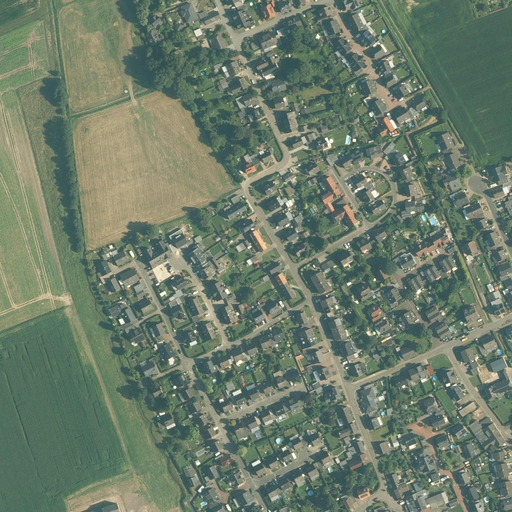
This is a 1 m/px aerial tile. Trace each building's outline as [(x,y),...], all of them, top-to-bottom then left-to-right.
[(346,0),(340,2),(343,11),(349,9),(349,8),(346,2),(346,0)] [(347,0),(348,1),(346,2),(349,8),(351,7),(352,10),(360,7),(358,3),(358,2),(357,0),(347,0)] [(392,0),(385,0),(404,35),(410,32),(392,0)] [(402,0),(408,13),(442,0),(402,0)] [(290,5),(288,1),(284,2),(283,2),(280,3),(279,4),(278,5),(280,9),(281,13),(291,9),(290,5)] [(195,15),(190,4),(181,7),(188,23),(193,20),(197,19),(195,15)] [(239,12),(244,10),(248,8),(246,4),(243,5),(237,7),(239,12)] [(273,8),(271,8),(270,4),(267,6),(261,8),(261,9),(261,10),(262,12),(263,13),(265,20),(275,16),(274,14),(274,13),(273,8)] [(318,10),(321,18),(327,16),(332,14),(329,6),(318,10)] [(247,17),(244,10),(239,12),(232,15),(235,22),(247,17)] [(207,16),(203,18),(203,19),(206,25),(220,18),(217,12),(207,16)] [(360,20),(357,14),(352,17),(347,19),(350,25),(360,20)] [(302,26),(298,16),(282,22),(284,28),(287,35),(292,33),(291,31),(302,26)] [(238,29),(245,26),(250,24),(249,23),(247,17),(235,22),(238,29)] [(335,20),(330,22),(324,24),(326,30),(338,26),(335,20)] [(357,29),(363,26),(360,20),(350,25),(353,31),(357,29)] [(250,24),(245,26),(247,29),(255,26),(253,21),(249,23),(250,24)] [(366,24),(363,26),(357,29),(360,32),(366,27),(368,26),(366,24)] [(326,30),(328,36),(334,34),(340,31),(338,26),(326,30)] [(284,28),(276,31),(278,35),(279,38),(283,36),(283,37),(287,35),(284,28)] [(151,31),(151,30),(151,31),(145,34),(152,46),(161,42),(154,29),(151,31)] [(204,39),(200,29),(194,31),(198,41),(204,39)] [(358,39),(362,43),(366,48),(369,45),(374,41),(375,39),(371,35),(367,31),(362,35),(358,39)] [(277,44),(274,37),(273,33),(265,36),(270,47),(277,44)] [(334,34),(328,36),(325,37),(328,42),(329,42),(336,38),(334,34)] [(213,38),(213,39),(215,43),(211,44),(213,49),(217,47),(218,50),(225,47),(220,35),(213,38)] [(265,36),(259,38),(265,52),(271,50),(270,47),(265,36)] [(334,45),(339,41),(337,38),(336,38),(329,42),(332,46),(334,45)] [(342,38),(339,41),(334,45),(338,50),(348,43),(346,40),(344,41),(342,38)] [(256,41),(250,43),(253,50),(259,47),(256,41)] [(338,50),(342,56),(348,51),(351,49),(349,46),(350,45),(348,43),(338,50)] [(380,46),(374,49),(371,52),(375,59),(379,57),(380,57),(382,56),(382,55),(385,53),(380,46)] [(347,60),(353,56),(351,53),(350,54),(344,59),(346,62),(347,60)] [(356,54),(353,56),(347,60),(351,66),(361,58),(359,56),(358,56),(356,54)] [(363,61),(361,58),(351,66),(356,71),(361,67),(365,64),(362,61),(363,61)] [(263,59),(254,64),(258,71),(269,66),(267,61),(265,62),(263,59)] [(235,61),(226,65),(228,71),(238,67),(235,61)] [(390,68),(387,61),(383,63),(378,65),(382,73),(384,72),(389,70),(391,69),(390,68)] [(238,67),(228,71),(231,76),(240,72),(238,67)] [(361,67),(356,71),(354,73),(356,76),(364,71),(361,67)] [(388,87),(396,82),(391,75),(385,79),(383,80),(388,87)] [(243,78),(235,82),(236,85),(230,88),(233,94),(247,88),(245,82),(243,78)] [(271,82),(264,84),(265,88),(271,87),(273,94),(285,90),(282,79),(279,80),(275,81),(271,82)] [(374,86),(372,80),(368,81),(362,84),(360,84),(363,90),(374,86)] [(226,82),(221,84),(224,91),(229,88),(226,82)] [(394,92),(398,99),(409,93),(407,90),(404,85),(398,89),(394,92)] [(376,92),(374,86),(363,90),(365,96),(376,92)] [(250,94),(242,98),(245,106),(254,102),(250,94)] [(242,98),(241,97),(236,100),(240,108),(245,106),(242,98)] [(285,97),(273,101),(275,109),(288,106),(285,97)] [(412,102),(414,106),(417,111),(426,106),(424,103),(425,102),(424,100),(422,100),(421,97),(412,102)] [(370,106),(376,102),(374,98),(372,99),(365,103),(367,107),(370,106)] [(380,100),(376,102),(370,106),(373,111),(383,105),(380,100)] [(373,111),(375,116),(381,113),(386,110),(383,105),(373,111)] [(417,111),(414,106),(409,109),(410,110),(414,118),(416,120),(418,119),(416,116),(419,114),(417,111)] [(404,121),(410,118),(406,112),(403,107),(398,111),(404,121)] [(257,109),(249,113),(250,114),(253,121),(262,117),(260,114),(259,114),(257,109)] [(393,113),(396,118),(399,124),(404,121),(398,111),(393,113)] [(281,115),(284,124),(296,121),(294,112),(293,112),(281,115)] [(381,113),(375,116),(373,117),(375,121),(383,117),(381,113)] [(381,137),(394,129),(389,121),(387,117),(379,122),(382,128),(378,130),(381,137)] [(399,124),(396,118),(393,120),(397,128),(401,126),(399,124)] [(284,124),(287,134),(296,131),(295,127),(298,126),(296,121),(284,124)] [(300,137),(290,141),(294,150),(304,145),(303,144),(306,143),(312,140),(316,138),(314,133),(300,138),(300,137)] [(448,133),(437,138),(443,151),(452,147),(453,146),(448,133)] [(326,137),(314,143),(318,151),(330,146),(326,137)] [(392,142),(388,146),(389,147),(384,152),(387,155),(391,150),(395,145),(392,142)] [(379,146),(373,148),(368,149),(371,159),(375,157),(382,155),(382,156),(382,155),(379,146)] [(359,150),(353,153),(356,158),(352,160),(353,163),(355,165),(362,161),(360,158),(362,157),(361,155),(362,154),(359,150)] [(261,156),(259,152),(255,154),(260,163),(261,165),(264,163),(260,156),(261,156)] [(261,156),(260,156),(264,163),(268,161),(272,159),(268,152),(265,154),(261,156)] [(400,153),(392,157),(397,166),(405,162),(400,153)] [(247,154),(241,157),(244,162),(247,161),(250,159),(247,154)] [(255,154),(249,157),(250,159),(247,161),(248,164),(243,167),(244,169),(243,169),(244,172),(246,171),(247,174),(255,170),(253,166),(260,163),(255,154)] [(333,154),(327,156),(328,158),(326,159),(330,166),(339,161),(336,156),(334,156),(333,154)] [(448,156),(446,157),(449,163),(448,164),(451,170),(454,169),(458,167),(460,166),(455,154),(448,156)] [(349,155),(345,157),(345,158),(340,161),(345,169),(350,165),(353,163),(352,160),(349,155)] [(315,163),(306,169),(310,176),(315,173),(319,171),(315,163)] [(407,168),(399,171),(402,177),(404,180),(404,181),(405,180),(410,178),(413,176),(409,167),(407,168)] [(501,167),(490,171),(492,175),(491,175),(492,179),(493,178),(495,182),(498,181),(506,178),(504,174),(507,173),(505,167),(502,168),(501,167)] [(363,175),(353,181),(358,188),(359,188),(363,185),(367,183),(367,182),(363,175)] [(444,180),(443,180),(445,185),(449,184),(453,191),(462,187),(458,178),(457,179),(456,175),(447,179),(444,180)] [(330,177),(322,182),(325,187),(322,188),(324,192),(327,190),(335,185),(330,177)] [(506,178),(498,181),(500,186),(503,185),(508,182),(506,177),(506,178)] [(272,182),(263,188),(267,195),(271,193),(271,192),(276,189),(272,182)] [(335,185),(327,190),(328,193),(322,196),(321,197),(325,202),(326,203),(332,199),(332,198),(340,193),(335,185)] [(415,185),(406,186),(407,193),(409,193),(410,197),(415,196),(417,196),(417,195),(415,185)] [(502,187),(492,191),(495,199),(505,195),(504,191),(502,187)] [(373,191),(370,193),(369,190),(361,195),(366,203),(372,200),(374,198),(376,197),(377,196),(377,195),(374,191),(373,191)] [(455,197),(458,206),(469,202),(465,193),(464,193),(455,197)] [(238,196),(232,200),(235,205),(241,201),(238,196)] [(279,197),(276,199),(280,206),(283,205),(288,202),(286,198),(281,200),(279,197)] [(276,199),(267,204),(271,211),(276,208),(276,209),(280,206),(276,199)] [(343,199),(336,204),(339,209),(347,205),(343,199)] [(368,205),(370,208),(380,202),(378,199),(375,201),(373,202),(368,205)] [(288,202),(283,205),(285,209),(292,205),(290,201),(288,202)] [(380,202),(370,208),(373,214),(376,213),(377,213),(386,208),(382,201),(380,202)] [(414,202),(405,204),(407,212),(402,212),(403,218),(411,216),(410,211),(417,210),(417,211),(424,210),(423,205),(422,201),(417,202),(416,203),(416,205),(415,206),(414,202)] [(242,203),(232,208),(233,209),(226,213),(230,220),(246,210),(242,203)] [(471,207),(465,210),(466,210),(467,210),(470,218),(469,218),(469,219),(471,218),(476,216),(483,213),(479,203),(471,207)] [(339,209),(339,210),(338,210),(333,213),(335,217),(335,218),(332,219),(335,223),(344,218),(352,213),(347,205),(339,209)] [(465,210),(462,211),(466,220),(469,219),(469,218),(470,218),(467,210),(466,210),(465,210)] [(352,213),(344,218),(349,226),(357,221),(352,213)] [(285,214),(276,219),(280,227),(284,224),(289,221),(285,214)] [(479,221),(476,222),(480,230),(489,226),(486,218),(485,218),(479,221)] [(247,222),(241,226),(244,232),(248,230),(253,227),(254,226),(255,225),(254,223),(253,223),(252,223),(251,220),(247,222)] [(177,226),(170,230),(173,234),(180,230),(177,226)] [(383,228),(378,231),(377,229),(373,232),(376,238),(379,242),(383,239),(383,238),(387,236),(388,237),(383,228)] [(294,229),(285,234),(289,241),(294,239),(298,237),(294,229)] [(446,238),(441,230),(441,231),(439,229),(435,232),(443,245),(446,243),(445,242),(447,241),(446,238)] [(261,239),(256,230),(255,231),(250,233),(249,234),(254,243),(261,239)] [(320,230),(316,232),(321,241),(325,239),(321,232),(320,230)] [(326,230),(321,232),(325,239),(330,236),(326,230)] [(443,245),(435,232),(430,235),(431,237),(432,239),(437,247),(439,246),(439,247),(443,245)] [(495,232),(486,235),(491,247),(495,246),(500,244),(495,232)] [(175,238),(173,239),(178,248),(187,242),(182,234),(175,238)] [(366,238),(357,243),(361,251),(367,248),(368,250),(372,248),(369,243),(366,238)] [(261,239),(254,243),(260,252),(267,248),(261,239)] [(437,247),(432,239),(430,240),(435,250),(438,248),(437,247)] [(435,250),(430,240),(424,243),(429,252),(429,253),(435,250)] [(159,250),(152,254),(149,248),(143,252),(147,258),(146,258),(151,266),(151,267),(156,264),(165,259),(171,256),(170,254),(170,253),(166,246),(165,246),(164,245),(162,241),(156,244),(159,250)] [(307,242),(293,250),(298,257),(302,255),(302,254),(307,251),(305,249),(310,246),(307,242)] [(473,242),(464,246),(467,254),(469,255),(472,253),(477,251),(473,242)] [(172,252),(167,243),(164,245),(165,246),(166,246),(170,253),(172,252)] [(254,243),(250,245),(255,253),(259,251),(254,243)] [(424,243),(421,245),(418,247),(415,249),(420,257),(423,255),(424,256),(427,254),(426,253),(429,252),(424,243)] [(188,255),(192,261),(202,255),(197,248),(188,255)] [(410,253),(407,255),(404,249),(401,251),(400,250),(398,251),(399,252),(403,260),(403,261),(407,268),(416,263),(412,256),(410,253)] [(503,250),(494,254),(496,257),(498,262),(506,258),(503,250)] [(111,252),(111,251),(109,252),(105,254),(108,259),(109,262),(114,260),(113,256),(111,252)] [(113,256),(114,260),(118,266),(128,261),(123,251),(113,256)] [(348,251),(337,256),(344,268),(342,265),(352,259),(354,262),(348,251)] [(202,255),(192,261),(197,267),(206,261),(202,255)] [(457,266),(450,256),(445,259),(451,270),(457,266)] [(451,270),(445,259),(440,263),(443,269),(446,273),(451,270)] [(332,260),(326,263),(329,268),(330,269),(335,266),(332,260)] [(97,265),(102,276),(108,273),(111,272),(105,261),(101,263),(97,265)] [(272,265),(268,268),(271,274),(281,268),(277,262),(272,265)] [(207,268),(200,272),(205,279),(211,275),(211,274),(216,270),(215,267),(213,264),(207,268)] [(220,267),(216,270),(219,274),(225,270),(221,264),(219,265),(220,267)] [(511,270),(509,264),(498,268),(502,276),(506,274),(511,271),(511,270)] [(435,266),(429,269),(435,279),(441,276),(438,272),(435,266)] [(384,268),(376,273),(381,281),(389,277),(385,270),(384,268)] [(435,279),(429,269),(424,272),(428,278),(430,283),(435,279)] [(134,270),(120,276),(121,279),(124,285),(128,283),(129,285),(139,279),(134,270)] [(320,272),(311,277),(316,286),(325,281),(320,272)] [(281,273),(274,277),(280,286),(287,282),(281,273)] [(109,276),(101,280),(103,284),(107,283),(107,282),(111,280),(109,276)] [(422,282),(419,276),(413,279),(420,289),(425,286),(422,282)] [(183,277),(171,285),(175,292),(180,289),(187,285),(183,277)] [(111,280),(107,282),(107,283),(112,292),(119,289),(114,279),(111,280)] [(420,289),(413,279),(408,282),(414,292),(415,292),(420,289)] [(325,281),(316,286),(320,294),(330,289),(325,281)] [(220,282),(210,287),(212,292),(213,294),(223,289),(220,282)] [(287,282),(280,286),(288,300),(295,296),(287,282)] [(366,284),(363,286),(362,285),(360,286),(360,288),(357,289),(361,295),(362,297),(367,294),(370,292),(366,284)] [(489,284),(486,286),(489,293),(494,290),(492,286),(490,287),(489,284)] [(390,291),(386,293),(389,298),(399,293),(396,287),(390,291)] [(223,289),(213,294),(214,296),(215,296),(217,301),(227,296),(223,289)] [(498,291),(493,293),(496,300),(500,299),(502,298),(498,291)] [(399,293),(389,298),(392,304),(402,298),(399,293)] [(493,293),(488,295),(491,302),(491,303),(495,301),(496,300),(493,293)] [(183,295),(178,297),(181,302),(182,303),(186,300),(183,295)] [(197,298),(188,302),(195,316),(197,315),(203,312),(197,298)] [(330,298),(320,301),(323,308),(333,304),(330,298)] [(175,299),(169,303),(172,309),(179,306),(178,304),(175,299)] [(496,300),(495,301),(491,303),(491,302),(493,308),(497,315),(506,311),(502,304),(500,299),(496,300)] [(148,300),(139,305),(143,313),(153,308),(148,300)] [(266,306),(269,311),(271,315),(279,310),(274,301),(266,306)] [(266,306),(264,303),(260,305),(264,312),(265,313),(269,311),(266,306)] [(126,310),(123,304),(118,307),(121,312),(121,313),(121,312),(120,313),(119,313),(118,314),(119,314),(121,319),(123,318),(126,323),(129,322),(134,319),(129,308),(126,310)] [(333,304),(323,308),(325,314),(326,314),(332,311),(335,310),(333,304)] [(172,309),(170,310),(174,317),(177,316),(179,319),(184,316),(183,313),(179,305),(179,306),(172,309)] [(378,305),(375,307),(373,306),(372,307),(372,308),(369,310),(372,316),(373,318),(379,315),(382,313),(378,305)] [(118,306),(109,310),(112,317),(119,314),(118,314),(119,313),(120,313),(121,312),(121,313),(121,312),(118,307),(118,306)] [(228,306),(221,309),(224,317),(232,314),(228,306)] [(474,306),(463,312),(468,323),(479,318),(474,306)] [(431,309),(425,313),(429,318),(439,312),(436,307),(431,309)] [(253,314),(252,315),(255,318),(254,319),(256,323),(264,318),(262,314),(260,310),(259,311),(253,314)] [(402,315),(399,318),(401,322),(414,315),(412,312),(411,313),(410,311),(402,315)] [(304,312),(296,316),(299,325),(301,324),(307,322),(308,322),(304,312)] [(439,312),(429,318),(432,323),(438,320),(442,317),(439,312)] [(232,314),(224,317),(227,325),(235,321),(232,314)] [(414,315),(401,322),(404,326),(404,327),(407,325),(415,320),(414,319),(415,318),(414,315)] [(330,322),(329,322),(331,328),(341,325),(338,318),(335,319),(330,322)] [(381,318),(374,322),(376,327),(378,326),(377,325),(383,322),(381,318)] [(383,322),(377,325),(378,326),(382,333),(384,331),(386,332),(387,331),(387,329),(390,328),(386,320),(383,322)] [(129,322),(126,323),(120,326),(122,331),(125,329),(131,326),(129,322)] [(441,325),(435,329),(438,334),(448,328),(445,323),(445,322),(441,325)] [(160,323),(152,327),(156,337),(161,335),(164,333),(160,323)] [(209,323),(201,327),(207,341),(216,337),(209,323)] [(131,326),(125,329),(128,336),(132,334),(131,333),(136,330),(133,325),(131,326)] [(190,325),(182,329),(185,335),(193,331),(190,325)] [(341,325),(331,328),(333,335),(343,331),(341,325)] [(136,330),(131,333),(132,334),(135,341),(137,339),(139,342),(144,339),(139,328),(136,330)] [(280,328),(276,330),(272,332),(274,338),(276,341),(284,338),(280,328)] [(448,328),(438,334),(441,339),(447,336),(452,333),(448,328)] [(301,332),(298,333),(299,334),(302,341),(314,336),(311,329),(301,332)] [(185,335),(182,336),(183,338),(184,342),(185,342),(186,344),(196,339),(193,331),(185,335)] [(343,331),(333,335),(336,341),(337,341),(342,338),(346,337),(343,331)] [(156,337),(155,337),(157,343),(162,341),(164,340),(161,335),(156,337)] [(267,336),(263,338),(259,340),(263,351),(263,349),(270,345),(272,348),(271,345),(269,340),(267,336)] [(314,336),(302,341),(305,348),(305,349),(317,344),(314,336)] [(492,336),(482,341),(483,344),(486,349),(496,344),(492,336)] [(157,343),(157,344),(154,345),(156,350),(159,348),(164,345),(162,341),(157,343)] [(388,341),(383,343),(377,346),(380,352),(385,349),(391,347),(388,341)] [(339,346),(338,346),(342,357),(353,353),(349,342),(347,343),(339,346)] [(254,343),(250,345),(245,347),(247,351),(249,356),(249,355),(257,352),(258,354),(254,343)] [(164,345),(159,348),(162,354),(163,354),(166,360),(167,359),(169,362),(168,363),(170,366),(177,363),(173,356),(174,356),(168,344),(164,345)] [(400,349),(400,351),(404,359),(405,361),(417,355),(412,344),(400,349)] [(486,349),(483,344),(478,346),(483,355),(488,353),(486,349)] [(486,349),(488,353),(498,348),(496,344),(486,349)] [(470,348),(461,352),(466,363),(469,361),(475,359),(470,348)] [(242,354),(240,349),(236,351),(232,353),(235,362),(243,358),(242,354)] [(319,350),(310,354),(314,364),(323,360),(319,350)] [(357,353),(346,357),(348,361),(358,356),(357,353)] [(226,356),(222,357),(218,359),(220,364),(221,368),(229,365),(228,360),(226,356)] [(158,365),(154,357),(149,360),(150,363),(152,362),(154,366),(158,365)] [(150,363),(142,368),(146,376),(156,371),(154,366),(152,362),(150,363)] [(214,366),(212,362),(208,363),(209,363),(204,365),(208,374),(216,371),(214,366)] [(362,363),(358,365),(351,368),(355,377),(362,374),(361,374),(366,372),(362,363)] [(426,376),(424,371),(422,366),(416,368),(420,378),(426,376)] [(296,370),(288,374),(290,378),(292,382),(296,381),(296,380),(300,379),(295,367),(296,370)] [(326,367),(317,371),(321,381),(330,377),(326,367)] [(420,378),(416,368),(409,371),(412,377),(414,381),(420,378)] [(476,368),(473,369),(471,370),(474,376),(479,374),(476,368)] [(280,371),(273,374),(275,379),(275,380),(276,383),(279,388),(279,389),(283,387),(283,386),(287,385),(285,380),(283,376),(281,372),(280,371)] [(317,371),(315,372),(312,373),(316,383),(318,381),(319,382),(321,381),(317,371)] [(450,372),(442,375),(446,384),(456,380),(455,377),(456,376),(454,373),(453,371),(450,372)] [(504,380),(492,386),(497,396),(501,395),(511,389),(511,385),(505,371),(501,372),(504,380)] [(183,375),(174,380),(178,387),(187,383),(185,379),(183,375)] [(406,379),(405,376),(395,380),(398,387),(408,383),(406,379)] [(483,379),(484,382),(485,384),(487,387),(492,385),(489,379),(488,376),(483,379)] [(321,387),(319,382),(318,381),(316,383),(312,385),(315,390),(321,387)] [(261,385),(263,389),(265,394),(269,392),(273,390),(269,382),(261,385)] [(159,385),(155,387),(151,389),(155,398),(163,394),(162,392),(159,387),(159,385)] [(492,385),(485,389),(490,400),(497,397),(497,396),(492,386),(492,385)] [(321,387),(315,390),(318,396),(324,392),(321,387)] [(336,387),(327,391),(330,397),(325,398),(325,399),(326,402),(327,402),(331,401),(340,397),(336,387)] [(464,397),(459,387),(458,387),(452,391),(451,391),(457,401),(464,397)] [(185,390),(181,393),(185,401),(194,396),(192,392),(190,388),(185,390)] [(255,388),(247,391),(251,400),(255,398),(259,396),(257,392),(256,388),(255,388)] [(365,403),(373,399),(376,398),(372,388),(365,390),(361,392),(365,403)] [(234,397),(236,401),(238,406),(242,404),(246,402),(242,393),(234,397)] [(295,398),(292,400),(287,402),(291,410),(299,407),(297,401),(295,398)] [(434,398),(424,402),(428,414),(436,411),(439,410),(438,409),(434,398)] [(366,414),(368,413),(376,410),(377,409),(373,399),(365,403),(362,404),(366,414)] [(228,400),(220,403),(224,412),(228,410),(232,408),(230,404),(228,400)] [(190,405),(188,405),(193,413),(197,411),(201,409),(199,405),(197,401),(190,405)] [(473,402),(459,411),(463,417),(477,407),(473,402)] [(281,404),(278,405),(278,406),(273,408),(276,413),(277,416),(285,413),(281,404)] [(332,407),(325,411),(327,416),(335,412),(332,407)] [(353,421),(347,407),(338,411),(341,418),(343,425),(353,421)] [(268,410),(264,411),(264,412),(260,414),(265,424),(264,422),(272,419),(270,415),(268,410)] [(482,411),(475,416),(477,419),(480,423),(487,419),(482,411)] [(170,414),(166,416),(162,418),(163,420),(166,426),(166,427),(174,423),(170,414)] [(200,416),(195,419),(196,419),(200,427),(208,422),(206,418),(204,414),(200,416)] [(437,417),(431,420),(434,427),(445,423),(442,416),(442,415),(437,417)] [(254,417),(250,418),(250,419),(246,421),(248,426),(250,429),(258,426),(254,417)] [(371,420),(367,422),(370,430),(380,426),(377,418),(371,420)] [(487,419),(480,423),(482,427),(484,429),(488,427),(493,423),(489,418),(487,419)] [(480,423),(477,419),(469,425),(474,432),(482,427),(480,423)] [(240,423),(237,424),(237,425),(233,427),(236,434),(236,435),(238,440),(243,438),(244,438),(246,437),(246,436),(244,432),(245,432),(243,428),(240,423)] [(353,423),(346,426),(347,428),(350,434),(357,431),(353,423)] [(502,436),(494,423),(493,423),(488,427),(492,433),(488,435),(490,438),(494,436),(496,439),(502,436)] [(467,432),(462,424),(453,430),(459,438),(467,432)] [(211,427),(203,432),(207,439),(216,435),(214,431),(213,431),(211,427)] [(482,427),(474,432),(481,444),(482,443),(482,444),(490,438),(488,435),(484,429),(482,427)] [(488,435),(492,433),(488,427),(484,429),(488,435)] [(347,428),(337,432),(340,438),(350,434),(347,428)] [(317,433),(309,437),(311,441),(313,446),(317,444),(321,442),(317,433)] [(409,435),(404,437),(405,439),(408,446),(417,443),(413,434),(409,435)] [(445,435),(436,439),(440,448),(449,445),(445,435)] [(308,436),(303,439),(306,444),(311,441),(309,437),(308,436)] [(502,436),(496,439),(494,436),(490,438),(482,444),(482,443),(481,444),(486,450),(486,451),(493,446),(495,449),(506,442),(502,436)] [(298,437),(291,441),(292,445),(295,450),(299,448),(303,446),(300,440),(298,437)] [(214,442),(210,445),(214,453),(223,448),(221,444),(220,444),(218,440),(214,442)] [(361,441),(353,444),(354,447),(356,453),(357,453),(364,450),(361,441)] [(384,443),(376,446),(380,455),(387,452),(384,443)] [(470,443),(462,447),(464,450),(468,458),(475,455),(470,443)] [(354,447),(348,449),(349,452),(351,455),(356,453),(354,447)] [(288,449),(280,454),(285,462),(289,460),(292,458),(290,453),(288,449)] [(416,453),(416,455),(414,456),(416,462),(419,461),(421,464),(420,464),(416,466),(418,471),(423,469),(424,472),(423,472),(424,473),(435,468),(434,465),(435,465),(433,460),(432,460),(430,456),(427,457),(424,450),(416,453)] [(496,453),(491,454),(493,460),(504,458),(505,458),(504,451),(500,452),(496,453)] [(326,452),(322,454),(323,454),(319,456),(321,460),(323,464),(331,460),(326,452)] [(224,457),(219,459),(223,467),(232,462),(228,454),(224,457)] [(365,454),(356,457),(358,462),(360,466),(369,463),(365,454)] [(267,460),(266,460),(269,465),(271,469),(275,467),(279,465),(274,456),(267,460)] [(321,460),(316,463),(318,468),(324,465),(323,464),(321,460)] [(358,462),(348,465),(350,470),(360,466),(358,462)] [(261,463),(253,467),(258,476),(262,474),(266,471),(263,467),(261,463)] [(498,465),(497,465),(498,471),(508,469),(506,463),(505,463),(498,465)] [(313,464),(309,467),(305,469),(306,471),(309,476),(310,477),(317,473),(316,470),(313,464)] [(213,466),(206,470),(211,480),(218,476),(213,466)] [(191,469),(184,471),(191,487),(198,485),(191,469)] [(410,469),(405,472),(411,481),(416,479),(410,469)] [(508,469),(498,471),(500,477),(500,478),(508,476),(509,475),(508,469)] [(299,471),(295,473),(291,475),(296,483),(304,479),(301,474),(299,471)] [(236,474),(230,478),(231,480),(233,484),(234,486),(243,482),(241,479),(242,479),(240,476),(239,476),(238,473),(236,474)] [(396,473),(389,476),(393,489),(399,486),(406,484),(404,480),(399,482),(396,473)] [(437,473),(431,475),(433,482),(440,479),(437,473)] [(466,473),(458,476),(462,485),(470,481),(466,473)] [(286,478),(282,480),(278,482),(281,487),(283,490),(290,486),(289,483),(286,478)] [(411,481),(410,482),(413,489),(419,486),(416,479),(411,481)] [(503,482),(501,483),(503,489),(511,487),(510,481),(511,481),(510,481),(509,481),(503,482)] [(406,484),(399,486),(402,494),(409,491),(406,484)] [(210,485),(205,488),(203,490),(204,493),(212,489),(210,485)] [(273,485),(269,487),(269,488),(265,490),(270,498),(277,494),(278,494),(275,490),(273,485)] [(393,489),(398,500),(404,498),(402,494),(399,486),(393,489)] [(367,487),(357,491),(361,499),(370,495),(367,487)] [(474,487),(466,491),(470,501),(478,497),(474,487)] [(511,487),(503,489),(504,495),(504,496),(506,495),(511,493),(511,488),(511,487)] [(212,489),(204,493),(208,500),(207,501),(208,503),(218,498),(213,489),(212,489)] [(236,497),(238,502),(250,496),(248,491),(236,497)] [(421,491),(405,499),(408,505),(409,508),(410,511),(416,511),(412,501),(419,498),(418,496),(422,494),(421,491)] [(425,500),(428,508),(431,506),(432,509),(446,503),(442,493),(425,500)] [(351,504),(348,498),(350,497),(348,494),(341,498),(347,510),(353,507),(351,504)] [(350,497),(348,498),(351,504),(357,501),(354,495),(350,497)] [(238,502),(241,506),(253,500),(250,496),(238,502)] [(419,498),(412,501),(416,511),(418,511),(420,511),(428,508),(425,500),(424,496),(419,498)] [(457,499),(449,502),(451,508),(459,504),(457,499)] [(119,511),(117,503),(102,508),(102,511),(119,511)] [(474,505),(471,507),(473,511),(481,511),(484,511),(480,503),(474,505)]
